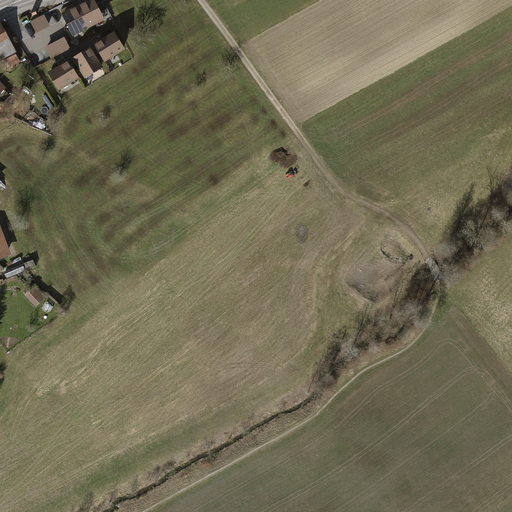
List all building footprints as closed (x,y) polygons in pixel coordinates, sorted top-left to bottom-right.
[(103,19),(93,0),(82,0),(76,3),(88,27),(103,19)] [(88,27),(76,3),(61,11),(73,35),(88,27)] [(50,27),(44,15),(31,22),(37,34),(50,27)] [(1,21),(0,21),(0,59),(17,51),(1,21)] [(115,33),(94,45),(105,64),(126,51),(115,33)] [(71,48),(64,36),(45,47),(52,59),(71,48)] [(73,59),(86,80),(104,69),(91,48),(73,59)] [(16,55),(5,60),(8,68),(20,62),(16,55)] [(69,61),(49,74),(60,92),(81,80),(69,61)] [(0,259),(12,255),(0,223),(0,259)] [(46,299),(35,288),(23,300),(35,311),(46,299)]
